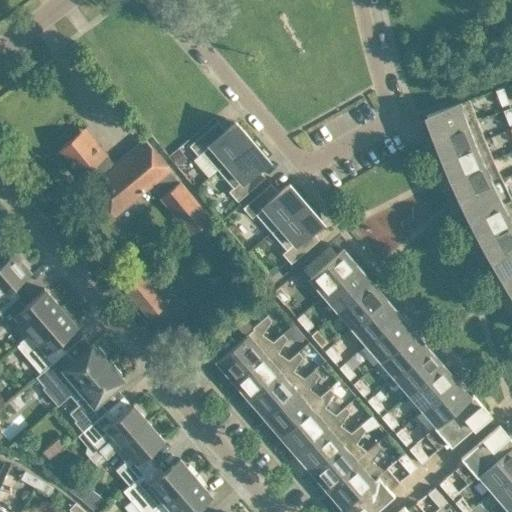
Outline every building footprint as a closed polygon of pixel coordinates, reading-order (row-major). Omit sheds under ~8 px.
[(509,102),(503,86),(495,89),(501,105),(509,102)] [(469,98),(428,113),(426,114),(434,135),(477,119),(469,98)] [(509,124),(511,122),(511,110),(510,106),(503,109),(509,124)] [(485,139),(477,119),(434,135),(442,156),(485,139)] [(198,154),(202,151),(217,169),(250,140),(234,122),(225,129),(217,120),(189,144),(198,154)] [(60,148),(114,214),(150,183),(161,196),(160,196),(191,233),(210,217),(179,180),(169,168),(145,138),(114,163),(95,139),(88,144),(80,132),(60,148)] [(442,156),(451,177),(493,158),(485,139),(442,156)] [(257,167),(266,159),(250,140),(217,169),(233,186),(229,190),(237,200),(265,176),(257,167)] [(493,158),(451,177),(460,197),(502,178),(493,158)] [(470,217),(511,197),(502,178),(460,197),(470,217)] [(251,217),(256,213),(271,231),(304,202),(288,184),(278,192),(271,182),(243,206),(251,217)] [(481,238),(511,220),(511,198),(511,197),(470,217),(481,238)] [(320,221),(304,202),(271,231),(286,249),(282,252),(291,262),(319,238),(311,229),(320,221)] [(511,220),(481,238),(491,257),(511,245),(511,220)] [(511,245),(491,257),(503,276),(511,270),(511,245)] [(310,276),(324,293),(357,265),(343,248),(310,276)] [(0,310),(17,296),(19,295),(18,294),(16,295),(9,287),(29,270),(27,268),(29,266),(18,253),(16,254),(14,252),(1,262),(0,260),(0,310)] [(166,300),(135,262),(119,275),(150,313),(166,300)] [(273,281),(282,274),(274,265),(266,272),(273,281)] [(371,281),(357,265),(324,293),(339,309),(371,281)] [(511,270),(503,276),(511,291),(511,270)] [(371,281),(339,309),(353,326),(385,298),(371,281)] [(290,297),(280,285),(273,290),(284,302),(290,297)] [(20,321),(30,332),(61,306),(44,287),(43,288),(44,289),(25,305),(17,296),(0,310),(0,313),(12,328),(20,321)] [(367,342),(400,314),(385,298),(353,326),(367,342)] [(30,370),(35,375),(64,351),(64,350),(56,342),(75,326),(76,326),(77,326),(61,306),(30,332),(19,341),(38,363),(30,370)] [(307,329),(313,324),(303,312),(297,317),(307,329)] [(233,378),(275,342),(273,340),(262,333),(271,319),(267,314),(252,326),(254,328),(217,359),(233,378)] [(400,314),(367,342),(381,359),(414,330),(400,314)] [(317,328),(311,334),(321,346),(327,340),(317,328)] [(428,347),(414,330),(381,359),(395,375),(428,347)] [(290,360),(288,359),(278,351),(287,337),(283,332),(273,340),(275,342),(233,378),(249,396),(290,360)] [(61,383),(70,393),(108,361),(104,357),(106,354),(99,346),(96,348),(92,343),(74,358),(66,349),(64,350),(64,351),(35,375),(44,386),(46,384),(52,391),(61,383)] [(341,356),(331,344),(324,349),(335,362),(341,356)] [(442,363),(428,347),(395,375),(409,391),(442,363)] [(290,360),(249,396),(264,414),(306,378),(304,377),(293,369),(303,355),(298,350),(288,359),(290,360)] [(111,365),(108,361),(70,393),(79,404),(70,411),(76,418),(74,420),(82,430),(107,409),(99,400),(123,379),(119,374),(121,372),(114,364),(111,365)] [(345,361),(339,366),(349,378),(355,373),(345,361)] [(456,379),(442,363),(409,391),(423,408),(456,379)] [(322,397),(320,395),(309,387),(318,373),(314,368),(304,377),(306,378),(264,414),(280,433),(322,397)] [(359,377),(353,382),(363,395),(369,389),(359,377)] [(470,396),(469,395),(456,379),(423,408),(437,423),(470,396)] [(320,395),(322,397),(280,433),(296,451),(338,415),(335,413),(325,406),(334,392),(329,387),(320,395)] [(469,395),(470,396),(437,423),(425,434),(438,448),(447,441),(450,445),(489,412),(472,393),(469,395)] [(377,411),(384,406),(373,394),(367,399),(377,411)] [(107,409),(82,430),(106,457),(114,450),(149,421),(133,403),(115,418),(107,409)] [(350,410),(345,405),(335,413),(338,415),(296,451),(311,469),(353,433),(351,431),(340,424),(350,410)] [(398,422),(387,410),(381,415),(391,427),(398,422)] [(164,439),(149,421),(114,450),(124,461),(115,468),(129,484),(129,485),(152,465),(153,465),(154,464),(146,455),(164,439)] [(353,433),(311,469),(327,487),(369,451),(367,450),(356,442),(365,428),(361,423),(351,431),(353,433)] [(511,444),(511,438),(499,423),(460,456),(464,461),(455,468),(468,483),(479,473),(479,472),(511,444)] [(406,444),(412,439),(401,426),(395,432),(406,444)] [(55,435),(40,449),(49,458),(64,445),(55,435)] [(367,450),(369,451),(327,487),(342,505),(385,469),(384,469),(371,460),(381,446),(376,441),(367,450)] [(409,447),(422,462),(428,456),(416,441),(409,447)] [(479,473),(493,489),(511,472),(511,444),(479,472),(479,473)] [(397,457),(410,472),(417,466),(404,451),(397,457)] [(129,484),(123,489),(142,511),(152,511),(199,472),(198,472),(189,464),(187,466),(180,457),(160,474),(153,465),(152,465),(129,485),(129,484)] [(339,507),(343,511),(372,511),(394,494),(390,489),(400,481),(387,466),(384,469),(385,469),(342,505),(339,507)] [(25,469),(20,477),(34,485),(39,477),(25,469)] [(199,473),(199,472),(152,511),(193,511),(192,510),(211,494),(204,485),(205,483),(199,473)] [(511,501),(511,472),(493,489),(507,505),(511,501)] [(459,491),(446,476),(439,482),(452,497),(459,491)] [(54,486),(39,477),(34,485),(49,494),(54,486)] [(447,501),(434,486),(427,492),(440,507),(447,501)] [(466,511),(471,508),(461,496),(455,501),(464,511),(466,511)] [(105,505),(101,500),(95,499),(90,504),(97,511),(105,505)] [(87,511),(75,501),(69,508),(73,511),(87,511)] [(426,511),(417,501),(408,509),(404,505),(395,511),(426,511)]
